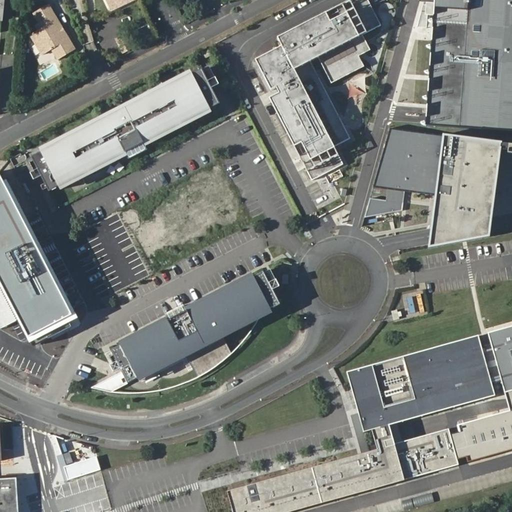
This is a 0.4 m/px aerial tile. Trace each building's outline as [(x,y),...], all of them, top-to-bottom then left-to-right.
[(381,25),(367,0),(351,0),(342,5),(346,14),(341,16),(337,8),(278,38),(282,46),(284,51),(262,62),(272,81),(267,83),(271,90),(276,88),(279,94),(270,98),(294,147),(302,143),(310,160),(307,161),(316,178),(343,164),(334,147),(350,139),(333,106),(330,108),(312,73),(315,71),(310,61),(318,58),(331,83),(364,66),(357,53),(366,48),(360,36),(381,25)] [(511,0),(432,0),(424,125),(511,130),(511,0)] [(29,31),(43,56),(53,51),(58,61),(77,50),(50,4),(35,13),(41,24),(29,31)] [(346,14),(342,5),(337,8),(341,16),(346,14)] [(133,48),(126,35),(116,40),(123,53),(133,48)] [(262,62),(284,51),(282,46),(256,60),(267,83),(272,81),(262,62)] [(202,69),(32,157),(49,193),(78,177),(87,178),(97,175),(104,171),(110,166),(116,158),(125,153),(128,158),(146,148),(144,143),(220,104),(202,69)] [(333,106),(315,71),(312,73),(330,108),(333,106)] [(350,94),(366,93),(364,79),(349,80),(350,94)] [(439,135),(392,130),(375,188),(387,189),(387,201),(371,200),(365,218),(402,211),(405,192),(408,193),(435,196),(428,248),(464,241),(488,237),(500,143),(439,135)] [(310,160),(302,143),(294,147),(312,181),(316,178),(307,161),(310,160)] [(71,315),(0,176),(0,278),(29,336),(71,315)] [(258,273),(124,341),(144,382),(279,315),(258,273)] [(483,347),(480,334),(349,370),(365,430),(377,426),(380,438),(383,448),(230,490),(236,511),(281,511),(459,464),(450,429),(395,444),(389,423),(495,393),(492,381),(504,377),(511,405),(511,410),(463,424),(466,433),(458,435),(462,452),(472,450),(473,455),(511,444),(511,323),(488,330),(492,345),(486,346),(483,347)] [(0,511),(19,511),(17,478),(0,479),(0,460),(2,460),(0,426),(0,511)] [(70,452),(63,454),(67,464),(73,462),(70,452)] [(414,495),(415,504),(433,503),(432,494),(414,495)]
